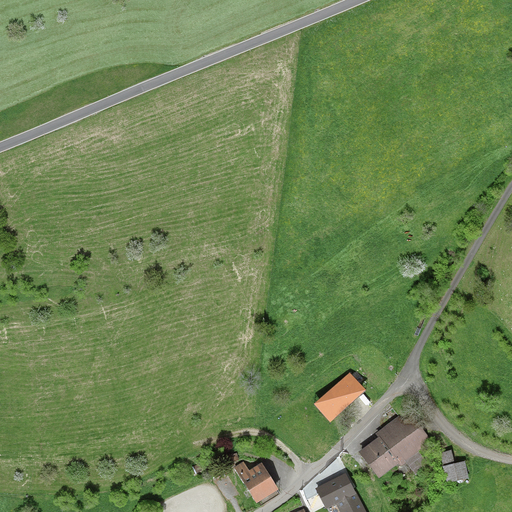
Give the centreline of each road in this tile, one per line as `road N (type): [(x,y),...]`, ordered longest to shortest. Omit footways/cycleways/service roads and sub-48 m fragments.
road 1 (tertiary): [(0,146),(357,0)]
road 2 (track): [(402,376),(511,184)]
road 3 (residential): [(263,511),(340,446),(402,376)]
road 4 (residential): [(511,461),(454,436),(402,376)]
